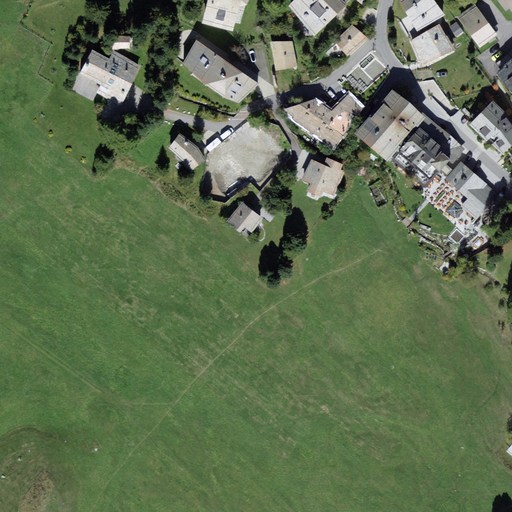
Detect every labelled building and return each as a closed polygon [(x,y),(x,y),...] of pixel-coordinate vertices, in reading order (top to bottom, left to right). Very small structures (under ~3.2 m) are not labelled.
[(213,0),(207,21),(235,30),(245,0),(213,0)] [(338,0),(298,0),(291,6),(319,38),(348,11),(338,0)] [(435,0),(408,0),(401,5),(417,33),(445,16),(435,0)] [(481,7),(462,20),(481,47),(500,34),(481,7)] [(456,23),(449,28),(456,38),(463,33),(456,23)] [(356,27),(338,45),(350,57),(368,40),(356,27)] [(443,27),(411,44),(425,68),(456,52),(443,27)] [(260,84),(200,42),(185,64),(199,73),(198,75),(226,95),(242,103),(260,84)] [(273,44),(278,72),(298,69),(295,44),(273,44)] [(96,51),(82,74),(104,87),(100,93),(124,106),(146,68),(119,53),(114,61),(96,51)] [(511,67),(502,75),(511,87),(511,67)] [(451,174),(445,169),(462,149),(437,127),(432,123),(428,119),(429,118),(400,92),(362,134),(391,159),(393,157),(428,188),(440,174),(447,180),(445,182),(471,202),(486,182),(460,162),(451,174)] [(289,112),(340,148),(366,111),(350,98),(337,113),(319,101),(289,112)] [(511,121),(511,119),(496,103),(473,123),(488,140),(506,157),(511,150),(511,121)] [(273,168),(270,163),(285,154),(276,138),(265,130),(250,138),(252,142),(239,148),(238,147),(213,160),(226,184),(224,185),(231,198),(246,189),(244,184),(273,168)] [(183,136),(172,148),(188,160),(194,171),(208,162),(201,151),(183,136)] [(343,163),(327,156),(324,163),(312,158),(302,178),(310,182),(307,190),(321,196),(323,190),(334,195),(345,170),(341,168),(343,163)] [(263,217),(243,201),(227,221),(240,231),(245,226),(252,232),(263,217)] [(459,213),(463,206),(454,201),(450,210),(453,212),(448,222),(463,230),(467,224),(459,220),(462,215),(459,213)]
